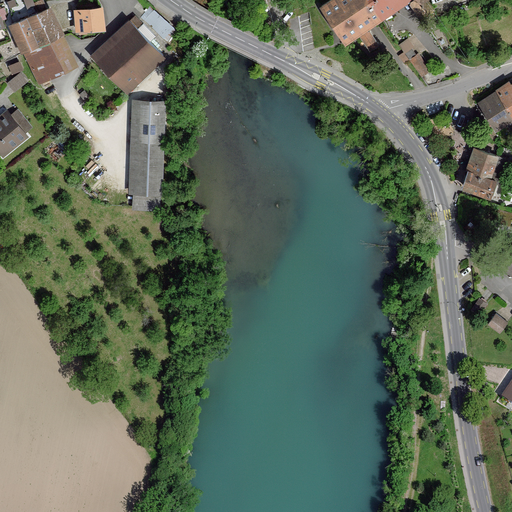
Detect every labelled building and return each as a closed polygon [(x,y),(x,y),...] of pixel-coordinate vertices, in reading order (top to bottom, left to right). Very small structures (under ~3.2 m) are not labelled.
[(11,0),(15,12),(38,4),(36,0),(11,0)] [(45,0),(37,0),(36,1),(38,4),(21,12),(22,15),(47,3),(45,0)] [(326,0),(321,3),(346,40),(354,34),(362,37),(367,25),(404,0),(326,0)] [(410,0),(421,16),(435,9),(429,0),(410,0)] [(153,5),(143,17),(170,38),(179,26),(153,5)] [(107,28),(105,6),(77,9),(79,31),(107,28)] [(65,34),(53,7),(12,26),(24,52),(26,51),(64,34),(65,34)] [(129,22),(135,29),(143,22),(139,19),(136,15),(129,22)] [(135,29),(129,22),(114,36),(92,57),(127,94),(164,59),(135,29)] [(367,25),(362,37),(370,46),(377,42),(367,25)] [(78,63),(64,34),(26,51),(39,80),(78,63)] [(413,45),(408,37),(399,44),(405,51),(411,46),(413,45)] [(411,46),(405,51),(400,55),(405,62),(410,58),(416,53),(411,46)] [(416,53),(410,58),(422,74),(430,69),(418,52),(416,53)] [(20,61),(10,65),(13,74),(24,70),(20,61)] [(16,91),(29,81),(21,72),(9,83),(16,91)] [(498,90),(477,103),(496,133),(511,123),(511,84),(509,81),(497,88),(498,90)] [(167,100),(133,98),(129,194),(163,196),(167,100)] [(13,115),(9,109),(0,116),(0,149),(5,156),(30,136),(27,132),(34,126),(20,109),(13,115)] [(494,154),(474,148),(467,169),(469,168),(461,191),(491,201),(498,178),(492,177),(500,156),(494,154)] [(471,220),(465,227),(475,237),(481,231),(471,220)] [(511,247),(499,260),(511,274),(511,247)] [(484,300),(480,297),(472,309),(480,314),(488,303),(484,300)] [(501,332),(508,322),(503,318),(497,313),(489,323),(501,332)] [(511,385),(503,398),(511,404),(511,385)]
